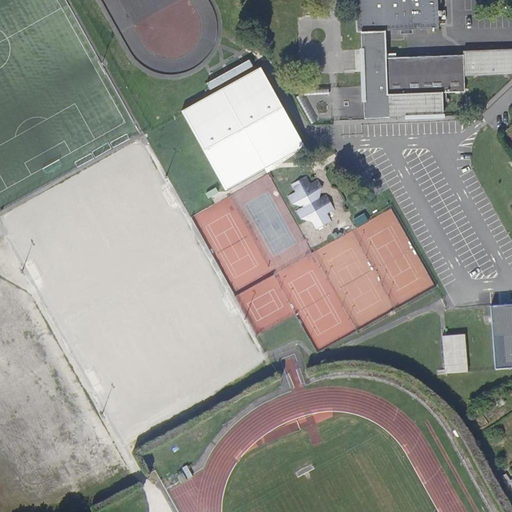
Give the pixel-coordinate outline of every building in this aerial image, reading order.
[(348,0),(349,29),(355,28),(357,112),(440,110),(440,87),(464,87),(463,72),(511,70),(511,46),(460,48),(460,52),(392,54),(382,54),(382,50),(381,23),(435,21),(434,0),(348,0)] [(301,146),(257,68),(178,112),(222,190),(301,146)] [(316,201),(319,188),(296,181),(289,206),(300,209),(297,220),(320,227),(327,204),(316,201)] [(370,220),(374,229),(386,225),(387,229),(397,225),(392,211),(370,220)] [(511,305),(492,307),(497,370),(511,369),(511,305)] [(461,371),(458,334),(435,336),(438,373),(461,371)]
